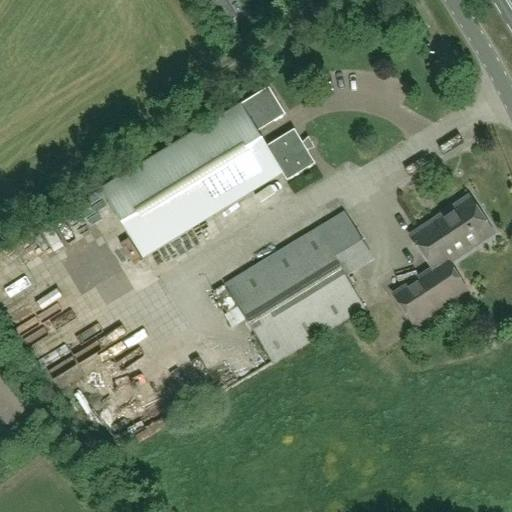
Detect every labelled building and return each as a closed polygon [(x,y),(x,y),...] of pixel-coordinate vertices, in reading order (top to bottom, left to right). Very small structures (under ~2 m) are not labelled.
[(236,20),(229,9),(219,16),(226,27),(236,20)] [(286,116),(269,89),(101,191),(143,260),(283,175),(287,182),(315,165),(295,131),(266,148),(257,133),(286,116)] [(412,238),(433,271),(447,262),(449,265),(494,235),(469,198),(412,238)] [(336,264),(364,247),(344,214),(225,287),(273,366),(364,310),(336,264)] [(447,262),(433,271),(394,296),(413,326),(467,291),(449,265),(447,262)] [(0,292),(0,316),(24,300),(14,284),(0,292)] [(66,318),(87,304),(76,286),(55,300),(66,318)] [(31,342),(53,330),(48,322),(26,334),(31,342)] [(145,427),(134,430),(139,445),(150,441),(145,427)]
